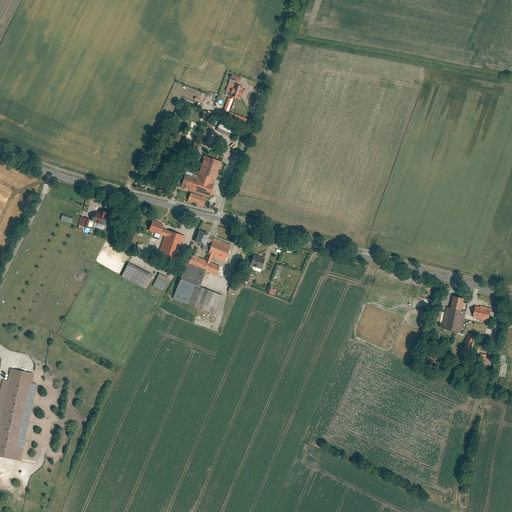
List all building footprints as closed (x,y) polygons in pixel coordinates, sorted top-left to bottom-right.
[(241,88),(230,84),(226,96),(236,100),(241,88)] [(231,100),(226,98),(222,110),(227,112),(231,100)] [(175,122),(182,108),(177,105),(170,120),(175,122)] [(244,119),(228,112),(225,118),(241,126),(244,119)] [(216,128),(233,134),(235,126),(219,120),(216,128)] [(197,146),(201,148),(203,141),(194,137),(191,145),(188,143),(186,147),(195,151),(197,146)] [(220,163),(202,156),(195,175),(184,171),(178,186),(207,197),(220,163)] [(204,198),(189,193),(187,200),(202,204),(204,198)] [(94,213),(92,212),(90,219),(93,219),(96,220),(95,224),(99,226),(100,223),(104,224),(106,217),(105,217),(106,212),(98,210),(98,213),(94,212),(94,213)] [(90,219),(82,217),(80,225),(91,228),(93,219),(90,219)] [(162,224),(151,220),(147,232),(163,237),(157,255),(177,262),(185,236),(161,229),(162,224)] [(209,234),(199,230),(194,242),(205,246),(209,234)] [(229,245),(212,239),(205,260),(191,255),(188,262),(186,262),(173,298),(215,312),(220,296),(196,288),(203,268),(215,272),(217,266),(207,263),(210,255),(223,260),(229,245)] [(263,257),(253,254),(249,268),(259,271),(263,257)] [(153,274),(128,262),(122,275),(147,287),(153,274)] [(169,278),(160,273),(153,284),(162,289),(169,278)] [(251,282),(253,276),(245,273),(242,279),(251,282)] [(234,292),(236,287),(230,284),(227,289),(234,292)] [(464,298),(453,296),(450,308),(447,307),(442,328),(461,333),(466,311),(462,310),(464,298)] [(480,307),(476,306),(474,317),(478,318),(477,319),(489,321),(492,307),(481,305),(480,307)] [(475,340),(469,337),(462,351),(468,354),(475,340)] [(476,365),(482,366),(485,355),(479,353),(476,365)] [(34,373),(10,368),(8,380),(2,378),(0,389),(0,456),(20,460),(36,385),(31,384),(34,373)]
